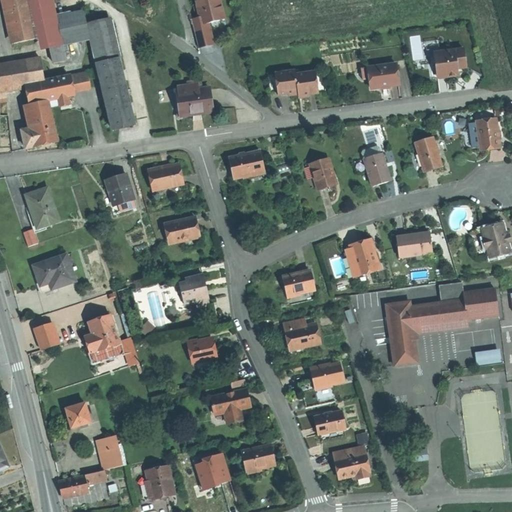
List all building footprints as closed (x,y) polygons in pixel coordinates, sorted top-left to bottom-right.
[(4,0),(15,49),(38,44),(48,45),(50,50),(51,49),(63,47),(52,0),(4,0)] [(119,0),(135,9),(132,0),(119,0)] [(196,0),(201,18),(192,20),(199,49),(214,45),(209,24),(216,22),(225,20),(219,0),(196,0)] [(97,65),(119,60),(113,33),(97,37),(93,37),(91,38),(97,65)] [(63,47),(51,49),(54,64),(66,62),(63,47)] [(463,49),(436,52),(438,63),(435,63),(436,74),(445,73),(446,76),(451,76),(457,75),(456,68),(465,67),(463,49)] [(31,85),(45,81),(46,81),(41,60),(27,62),(31,85)] [(134,126),(119,60),(97,65),(112,131),(134,126)] [(26,86),(31,85),(27,62),(5,65),(0,65),(0,102),(9,102),(6,89),(26,86)] [(369,79),(371,88),(384,86),(398,85),(395,64),(368,68),(369,79)] [(368,68),(361,69),(362,79),(369,79),(368,68)] [(298,92),(295,74),(295,70),(275,73),(278,95),(288,93),(298,92)] [(315,71),(295,74),(298,92),(298,95),(308,94),(318,93),(315,71)] [(91,88),(87,74),(70,77),(74,92),(91,88)] [(74,96),(74,92),(70,77),(47,82),(51,101),(60,99),(68,97),(74,96)] [(26,86),(31,106),(49,101),(51,101),(47,82),(46,81),(45,81),(31,85),(26,86)] [(188,87),(189,91),(199,89),(198,81),(186,82),(187,87),(188,87)] [(176,93),(175,93),(179,118),(196,115),(211,113),(207,88),(199,89),(189,91),(188,87),(187,87),(176,89),(176,93)] [(60,99),(61,105),(62,108),(66,107),(70,106),(68,97),(60,99)] [(51,101),(52,107),(61,105),(60,99),(51,101)] [(53,120),(49,101),(31,106),(35,125),(53,120)] [(58,142),(53,120),(35,125),(36,129),(23,132),(27,149),(42,146),(58,142)] [(478,129),(480,150),(481,153),(492,152),(503,150),(500,123),(477,125),(478,129)] [(473,151),(480,150),(478,129),(470,130),(473,151)] [(419,154),(424,172),(424,174),(432,172),(441,169),(433,141),(416,145),(419,154)] [(243,175),(262,171),(258,152),(228,158),(231,169),(233,180),(244,177),(243,175)] [(416,174),(424,172),(419,154),(411,156),(416,174)] [(380,156),(364,161),(371,188),(380,185),(390,182),(386,168),(384,169),(380,156)] [(328,159),(308,165),(316,191),(326,187),(336,185),(328,159)] [(157,168),(147,170),(152,192),(182,185),(177,165),(164,168),(157,170),(157,168)] [(106,183),(114,209),(118,207),(133,202),(134,202),(127,177),(116,180),(106,183)] [(27,196),(33,214),(38,228),(48,225),(58,222),(48,190),(37,193),(27,196)] [(118,207),(121,216),(136,211),(133,202),(118,207)] [(34,234),(35,234),(49,229),(48,225),(38,228),(33,214),(28,215),(33,230),(34,234)] [(194,218),(164,225),(169,245),(199,237),(197,227),(194,218)] [(491,229),(481,231),(488,261),(509,256),(502,226),(491,229)] [(33,230),(24,233),(28,247),(38,244),(35,234),(34,234),(33,230)] [(412,237),(396,239),(398,260),(431,256),(429,234),(412,237)] [(360,275),(365,274),(379,270),(370,240),(358,244),(349,246),(350,249),(353,258),(355,257),(360,275)] [(351,278),(354,277),(358,276),(353,258),(350,249),(344,251),(351,278)] [(71,254),(66,255),(70,266),(75,264),(71,254)] [(70,266),(66,255),(33,267),(37,277),(43,293),(53,290),(57,288),(76,282),(70,266)] [(309,272),(307,272),(300,274),(292,275),(283,277),(287,296),(298,294),(313,290),(309,272)] [(367,281),(365,274),(360,275),(358,276),(354,277),(355,283),(367,281)] [(179,284),(182,296),(184,296),(186,305),(196,302),(197,308),(208,305),(207,300),(205,288),(202,275),(185,278),(186,282),(179,284)] [(43,293),(37,277),(34,278),(40,295),(43,294),(43,293)] [(439,287),(441,305),(463,303),(462,295),(463,295),(462,284),(439,287)] [(441,305),(410,309),(413,332),(467,326),(467,321),(498,317),(495,291),(463,295),(462,295),(463,303),(441,305)] [(413,332),(410,309),(409,305),(386,307),(394,368),(417,366),(414,340),(413,332)] [(351,311),(344,313),(348,325),(355,322),(351,311)] [(86,342),(89,353),(118,344),(110,316),(88,323),(91,335),(93,339),(86,342)] [(306,325),(316,323),(315,317),(286,323),(288,332),(307,328),(306,325)] [(60,344),(53,322),(34,329),(42,351),(60,344)] [(320,344),(316,323),(306,325),(307,328),(288,332),(286,332),(288,342),(290,351),(311,346),(320,344)] [(467,326),(413,332),(414,340),(420,340),(419,335),(468,329),(467,326)] [(193,363),(213,358),(211,349),(209,340),(188,344),(193,363)] [(118,344),(89,353),(92,363),(122,354),(118,344)] [(312,351),(311,346),(290,351),(291,355),(312,351)] [(497,353),(476,356),(477,366),(498,363),(497,353)] [(215,365),(213,358),(193,363),(194,369),(215,365)] [(315,389),(329,386),(344,383),(339,363),(310,370),(313,380),(315,389)] [(243,380),(233,382),(235,389),(245,387),(243,380)] [(236,410),(240,409),(250,407),(248,398),(247,390),(211,398),(215,415),(223,413),(225,421),(238,418),(236,410)] [(85,404),(66,409),(69,419),(71,428),(91,423),(85,404)] [(320,435),(344,429),(345,429),(341,410),(315,416),(317,426),(319,435),(320,435)] [(345,435),(344,429),(320,435),(322,441),(345,435)] [(367,434),(358,436),(360,446),(369,444),(367,434)] [(99,453),(119,448),(116,437),(97,442),(99,453)] [(248,471),(260,469),(275,466),(273,457),(271,446),(244,452),(248,471)] [(334,452),(336,461),(366,455),(364,446),(334,452)] [(103,471),(123,467),(119,448),(99,453),(103,471)] [(427,449),(411,450),(412,460),(427,459),(427,449)] [(224,451),(193,460),(202,490),(233,481),(224,451)] [(366,455),(336,461),(339,479),(350,477),(356,476),(357,479),(369,476),(369,473),(370,473),(366,455)] [(164,495),(175,493),(169,464),(147,469),(149,479),(153,497),(164,495)] [(103,471),(85,475),(85,476),(87,485),(106,481),(103,471)] [(85,476),(59,482),(61,491),(62,498),(89,492),(87,485),(85,476)]
